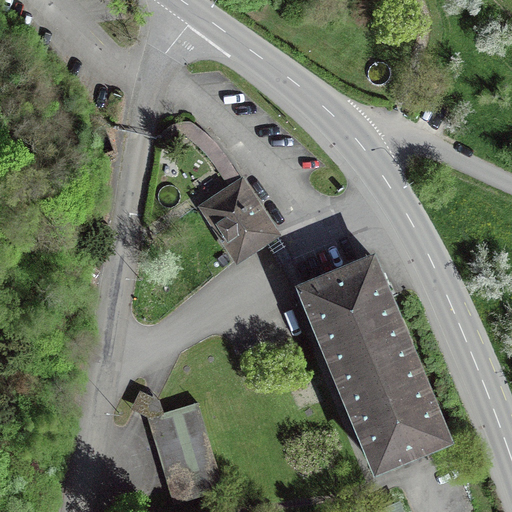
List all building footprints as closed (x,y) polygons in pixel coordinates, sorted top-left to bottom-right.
[(194,127),(192,126),(186,124),(175,125),(166,130),(159,137),(157,139),(171,142),(172,140),(176,138),(185,136),(197,146),(207,157),(230,190),(240,183),(217,149),(206,138),(194,127)] [(273,233),(266,222),(240,183),(230,190),(202,208),(236,260),(264,242),(265,241),(274,235),(273,233)] [(300,289),(356,265),(332,209),(273,233),(274,235),(265,241),(264,242),(279,267),(290,293),(300,289)] [(356,265),(300,289),(375,469),(399,459),(401,462),(423,453),(421,450),(446,439),(371,259),(356,265)] [(83,293),(89,264),(71,261),(66,290),(83,293)] [(89,273),(90,264),(89,264),(83,293),(86,293),(87,285),(92,286),(94,274),(89,273)] [(173,504),(221,490),(196,405),(148,419),(173,504)]
